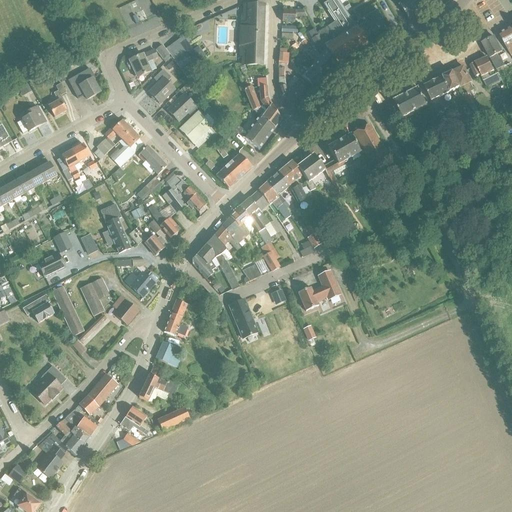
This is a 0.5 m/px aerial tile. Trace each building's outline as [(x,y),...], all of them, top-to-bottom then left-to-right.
[(133,36),(162,24),(152,0),(134,0),(121,5),(133,36)] [(327,27),(317,33),(318,35),(320,39),(327,35),(328,36),(332,42),(326,47),(337,64),(367,45),(358,31),(337,0),(330,0),(323,5),(335,22),(327,27)] [(401,6),(409,19),(424,10),(417,0),(404,0),(406,3),(401,6)] [(241,26),(240,56),(242,56),(242,65),(247,65),(247,66),(262,66),(264,6),(244,6),(243,15),(241,15),(241,26)] [(376,10),(354,24),(358,31),(367,45),(379,37),(386,33),(378,20),(381,18),(381,19),(376,10)] [(307,16),(303,11),(295,12),(283,11),(282,22),(294,23),(294,17),(307,16)] [(506,49),(511,57),(511,56),(511,28),(499,35),(506,49)] [(323,55),(320,58),(319,59),(331,70),(337,64),(326,47),(325,47),(320,39),(318,35),(317,33),(314,29),(308,33),(316,46),(321,52),(323,55)] [(498,73),(499,75),(511,68),(509,65),(505,66),(499,57),(498,58),(497,55),(502,52),(494,38),(482,44),(496,70),(498,73)] [(197,78),(209,74),(184,39),(180,41),(173,46),(173,45),(166,50),(190,83),(197,78)] [(313,65),(313,66),(318,72),(317,73),(323,79),(331,70),(319,59),(320,58),(312,51),(305,41),(302,43),(306,49),(307,51),(306,52),(308,55),(308,56),(314,61),(314,60),(316,62),(313,65)] [(156,51),(163,60),(169,56),(162,46),(156,51)] [(152,61),(157,58),(154,50),(143,55),(129,62),(137,78),(156,69),(152,61)] [(278,64),(287,65),(288,54),(279,53),(278,64)] [(475,64),(481,75),(483,81),(487,89),(502,81),(499,75),(498,73),(490,78),(488,74),(494,72),(487,58),(475,64)] [(232,65),(230,60),(219,64),(220,69),(232,65)] [(318,72),(313,66),(307,73),(293,60),(291,62),(302,78),(314,89),(323,79),(317,73),(318,72)] [(475,78),(481,75),(475,64),(469,66),(475,78)] [(464,68),(453,73),(459,88),(463,96),(468,93),(472,99),(474,98),(473,96),(476,95),(474,90),(470,83),(471,83),(464,68)] [(90,69),(67,82),(78,100),(85,96),(87,100),(100,93),(92,80),(95,78),(90,69)] [(283,69),(278,69),(279,88),(282,98),(294,109),(309,94),(297,83),(298,81),(294,77),(285,86),(285,78),(283,78),(283,69)] [(57,74),(62,83),(68,80),(63,71),(57,74)] [(149,93),(160,105),(174,90),(167,83),(171,79),(163,71),(153,80),(158,84),(149,93)] [(439,98),(459,88),(453,73),(425,87),(432,101),(431,102),(437,113),(442,111),(440,105),(442,104),(439,98)] [(263,120),(275,129),(281,121),(267,98),(266,79),(257,79),(257,80),(255,81),(255,86),(257,86),(257,88),(259,88),(260,102),(266,112),(265,114),(259,108),(251,87),(244,90),(252,110),(259,117),(263,120)] [(61,97),(66,94),(61,84),(55,87),(58,92),(53,94),(58,102),(48,107),(54,118),(66,112),(63,107),(66,106),(61,97)] [(400,112),(403,118),(427,106),(419,90),(387,106),(392,116),(400,112)] [(468,93),(463,96),(469,106),(469,105),(475,115),(480,112),(474,103),(472,100),(472,99),(468,93)] [(168,111),(178,122),(194,107),(184,96),(168,111)] [(22,121),(16,124),(22,134),(27,131),(28,133),(46,123),(37,108),(27,113),(29,117),(22,121)] [(198,112),(179,130),(193,145),(210,128),(212,127),(214,124),(206,115),(202,111),(199,114),(198,112)] [(263,120),(259,117),(247,134),(232,123),(227,130),(233,139),(237,134),(243,138),(243,139),(259,151),(275,129),(263,120)] [(116,135),(121,140),(131,130),(127,125),(126,126),(122,122),(117,126),(116,124),(104,136),(107,139),(105,141),(96,149),(98,150),(94,154),(100,160),(115,146),(110,141),(116,135)] [(0,123),(0,148),(11,142),(0,123)] [(354,135),(351,137),(359,153),(369,171),(373,169),(378,166),(383,176),(394,170),(369,125),(353,134),(354,135)] [(217,133),(225,141),(231,137),(222,128),(217,133)] [(131,130),(121,140),(118,142),(124,148),(112,160),(120,168),(133,156),(130,152),(136,146),(135,144),(140,140),(135,135),(136,134),(131,130)] [(335,161),(322,168),(325,171),(333,186),(330,189),(338,201),(345,196),(332,176),(335,174),(333,171),(345,165),(347,168),(353,164),(350,158),(359,153),(351,137),(350,136),(328,148),(335,161)] [(401,141),(417,166),(425,160),(409,136),(401,141)] [(83,145),(72,151),(79,163),(90,157),(83,145)] [(227,156),(220,146),(215,149),(223,160),(227,156)] [(144,163),(147,160),(156,169),(153,172),(158,176),(166,168),(147,148),(138,156),(144,163)] [(79,163),(72,151),(61,157),(68,169),(62,172),(67,182),(73,179),(74,180),(80,177),(73,166),(79,163)] [(239,155),(227,166),(241,179),(252,168),(239,155)] [(313,155),(297,168),(302,176),(307,181),(305,183),(309,192),(315,189),(311,181),(325,171),(322,168),(313,155)] [(87,165),(90,171),(96,168),(93,162),(87,165)] [(205,166),(210,171),(214,167),(209,162),(205,166)] [(292,162),(278,173),(289,187),(302,176),(297,168),(292,162)] [(49,164),(38,170),(46,183),(57,177),(49,164)] [(241,179),(227,166),(216,177),(229,190),(241,179)] [(38,170),(27,176),(35,189),(46,183),(38,170)] [(164,181),(169,186),(176,178),(172,173),(164,181)] [(270,180),(266,183),(277,197),(283,204),(285,202),(280,195),(290,187),(289,187),(278,173),(270,180)] [(27,176),(17,182),(24,195),(35,189),(27,176)] [(146,187),(151,193),(160,184),(155,178),(146,187)] [(68,189),(62,180),(57,183),(63,191),(67,198),(71,196),(67,189),(68,189)] [(203,209),(206,205),(196,195),(182,181),(176,187),(181,193),(183,191),(184,193),(185,195),(188,198),(189,198),(190,197),(192,199),(186,204),(192,210),(194,208),(199,213),(200,212),(201,212),(203,210),(203,209)] [(17,182),(6,188),(13,201),(24,195),(17,182)] [(266,183),(258,191),(269,206),(272,203),(276,209),(277,208),(285,220),(291,216),(284,207),(283,204),(277,197),(266,183)] [(307,199),(300,186),(291,191),(298,204),(307,199)] [(172,190),(171,190),(169,187),(164,190),(167,194),(162,197),(175,214),(185,207),(172,190)] [(6,188),(0,190),(0,202),(3,207),(13,201),(6,188)] [(249,200),(239,208),(249,220),(251,223),(266,246),(270,243),(272,242),(263,227),(268,224),(260,214),(269,206),(258,191),(249,200)] [(104,210),(101,212),(106,225),(119,254),(130,249),(123,232),(117,220),(121,218),(115,205),(104,210)] [(164,223),(158,215),(153,207),(148,210),(154,218),(160,227),(170,239),(173,236),(175,236),(177,234),(177,233),(178,232),(173,227),(175,226),(169,219),(164,223)] [(141,208),(131,213),(135,220),(145,215),(141,208)] [(234,214),(230,218),(239,228),(243,224),(245,228),(251,223),(249,220),(239,208),(233,213),(234,214)] [(25,222),(36,216),(33,211),(22,217),(25,222)] [(230,218),(221,228),(231,238),(237,246),(249,235),(248,233),(245,228),(243,224),(239,228),(230,218)] [(149,226),(156,234),(161,230),(154,222),(149,226)] [(286,226),(290,232),(296,228),(291,222),(286,226)] [(336,228),(344,245),(339,247),(342,253),(354,248),(351,242),(348,234),(356,231),(352,222),(345,225),(345,224),(336,228)] [(309,242),(310,244),(313,250),(321,245),(310,226),(305,229),(311,239),(308,241),(308,242),(309,242)] [(130,235),(137,246),(143,241),(155,257),(164,249),(161,246),(165,243),(160,237),(157,240),(154,237),(149,241),(138,228),(130,235)] [(214,237),(223,247),(228,242),(237,252),(240,249),(237,246),(231,238),(221,228),(214,237)] [(81,238),(87,255),(99,251),(93,233),(81,238)] [(65,234),(54,239),(60,253),(71,247),(65,234)] [(211,251),(214,257),(233,291),(239,287),(223,258),(220,259),(219,257),(221,256),(226,251),(223,247),(214,237),(206,246),(211,251)] [(313,250),(310,244),(309,242),(308,242),(302,245),(304,250),(299,253),(303,258),(314,252),(313,250)] [(210,261),(214,257),(211,251),(206,246),(197,255),(207,265),(213,275),(217,271),(210,261)] [(266,246),(261,249),(266,256),(263,258),(272,273),(279,268),(275,261),(266,246)] [(57,272),(64,269),(58,255),(37,265),(44,279),(57,272)] [(206,281),(213,275),(207,265),(197,255),(192,261),(192,264),(206,281)] [(246,278),(249,282),(249,283),(261,277),(256,266),(243,273),(246,278)] [(318,307),(316,302),(327,297),(329,301),(340,296),(329,272),(318,277),(323,288),(312,292),(311,288),(298,294),(306,312),(318,307)] [(150,273),(146,277),(142,273),(137,279),(132,275),(125,283),(143,299),(155,285),(154,284),(158,280),(150,273)] [(93,290),(104,285),(102,279),(91,285),(93,290)] [(212,288),(215,291),(220,297),(230,292),(225,285),(221,287),(219,283),(212,288)] [(83,295),(93,290),(91,285),(80,290),(83,295)] [(96,296),(107,290),(104,285),(93,290),(96,295),(96,296)] [(52,293),(54,298),(65,293),(62,287),(52,293)] [(96,295),(93,290),(83,295),(86,300),(96,295)] [(99,301),(110,296),(107,290),(96,296),(99,301)] [(281,291),(271,295),(273,299),(279,297),(283,295),(281,291)] [(65,293),(54,298),(57,304),(68,299),(67,296),(65,293)] [(99,301),(96,296),(96,295),(86,300),(88,306),(99,301)] [(32,314),(38,324),(53,315),(47,305),(50,303),(46,296),(22,310),(27,317),(32,314)] [(111,317),(126,329),(139,313),(121,298),(113,306),(118,310),(111,317)] [(68,299),(57,304),(60,309),(71,304),(68,299)] [(244,300),(229,307),(243,340),(257,334),(244,300)] [(88,306),(91,311),(101,306),(99,301),(88,306)] [(176,301),(164,333),(175,337),(176,334),(184,337),(188,328),(179,325),(187,306),(176,301)] [(60,309),(62,315),(73,310),(71,304),(60,309)] [(93,317),(104,312),(101,306),(91,311),(93,317)] [(62,315),(65,321),(76,315),(73,310),(62,315)] [(0,325),(9,321),(4,311),(0,313),(0,325)] [(68,326),(79,321),(76,315),(65,321),(68,326)] [(72,346),(81,356),(87,351),(80,344),(81,343),(82,343),(84,344),(105,324),(103,322),(106,319),(103,315),(78,340),(72,346)] [(68,326),(70,332),(81,326),(79,321),(68,326)] [(73,337),(84,332),(81,326),(70,332),(73,337)] [(311,326),(302,330),(307,342),(316,338),(311,326)] [(156,359),(176,368),(180,359),(171,355),(174,348),(163,343),(156,359)] [(31,392),(44,406),(51,399),(52,401),(58,395),(57,394),(62,389),(60,387),(66,380),(52,367),(42,377),(44,379),(31,392)] [(149,376),(141,392),(138,399),(150,404),(152,400),(154,401),(157,396),(166,400),(167,398),(172,400),(178,386),(167,380),(166,383),(158,380),(149,376)] [(98,409),(117,386),(106,377),(88,398),(79,406),(89,417),(98,409)] [(133,428),(146,437),(148,433),(140,427),(146,418),(132,408),(120,426),(129,433),(133,428)] [(188,416),(192,414),(189,408),(184,410),(184,409),(157,421),(162,432),(189,420),(188,416)] [(65,420),(68,423),(73,428),(73,427),(75,429),(89,439),(98,428),(85,418),(80,424),(78,422),(79,421),(71,413),(65,420)] [(84,447),(71,434),(64,427),(61,423),(56,428),(64,437),(60,443),(64,447),(68,451),(76,457),(84,447)] [(0,448),(1,448),(2,449),(4,448),(4,446),(9,443),(0,427),(0,448)] [(89,439),(75,429),(71,434),(84,447),(89,439)] [(140,443),(127,434),(123,440),(132,447),(140,443)] [(48,454),(36,469),(50,480),(62,464),(60,462),(65,455),(64,455),(68,451),(64,447),(60,443),(57,439),(52,445),(46,452),(48,454)] [(9,476),(19,484),(27,475),(17,466),(9,476)] [(36,511),(40,506),(19,491),(14,497),(21,502),(18,507),(18,508),(18,510),(21,511),(23,511),(24,511),(36,511)]
